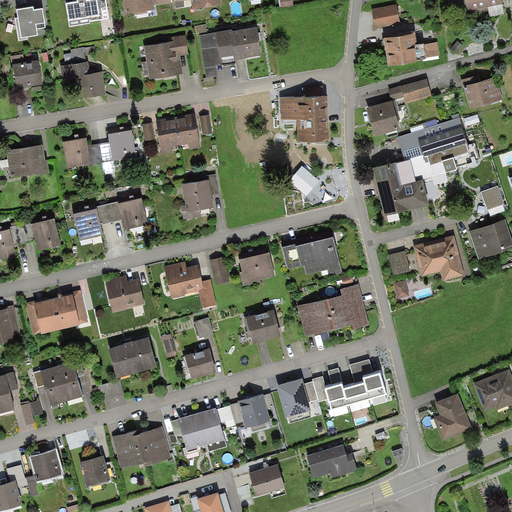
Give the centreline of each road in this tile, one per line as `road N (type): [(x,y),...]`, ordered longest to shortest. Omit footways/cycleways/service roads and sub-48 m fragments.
road 1 (residential): [(0,447),(388,338)]
road 2 (residential): [(0,290),(357,205)]
road 3 (residential): [(0,128),(345,71)]
road 4 (residential): [(346,95),(511,49)]
road 5 (residential): [(388,338),(421,475)]
road 6 (residential): [(357,205),(388,338)]
